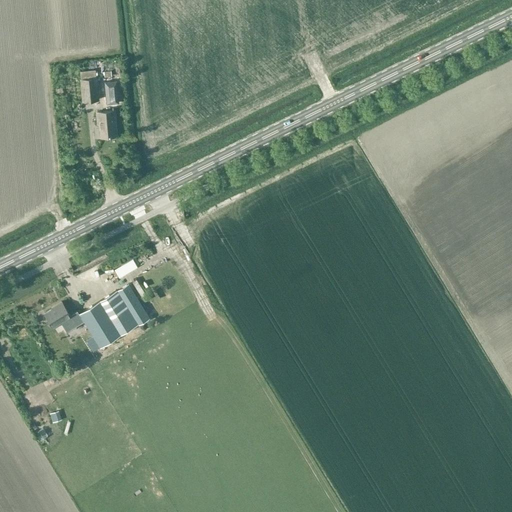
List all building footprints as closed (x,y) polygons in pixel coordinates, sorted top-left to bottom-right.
[(100,76),(97,77),(96,77),(95,69),(80,71),(80,78),(82,101),(99,100),(98,95),(102,95),(100,76)] [(116,81),(105,82),(107,104),(118,103),(116,81)] [(97,137),(116,135),(114,110),(98,112),(99,127),(96,128),(97,137)] [(121,335),(138,325),(149,318),(128,282),(116,289),(117,291),(101,301),(121,335)] [(100,348),(121,335),(101,301),(81,313),(80,310),(70,316),(62,302),(54,306),(55,308),(45,314),(53,328),(64,322),(70,331),(84,322),(100,348)] [(148,304),(144,306),(150,315),(154,313),(148,304)] [(16,362),(20,360),(14,349),(10,352),(16,362)]
